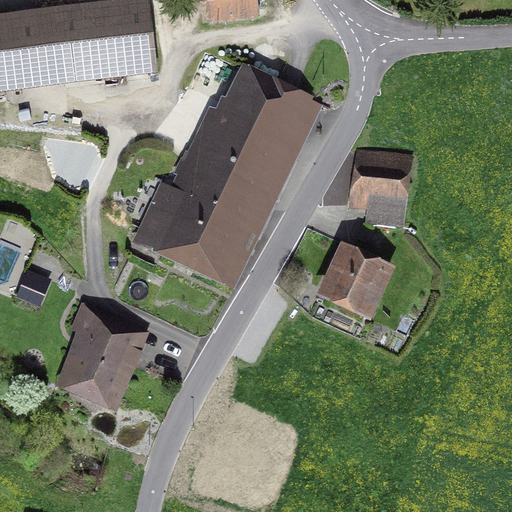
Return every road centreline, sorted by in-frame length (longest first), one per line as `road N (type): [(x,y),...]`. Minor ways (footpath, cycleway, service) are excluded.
road 1 (residential): [(368,42),(337,141),(158,467),(147,511)]
road 2 (residential): [(368,42),(511,32)]
